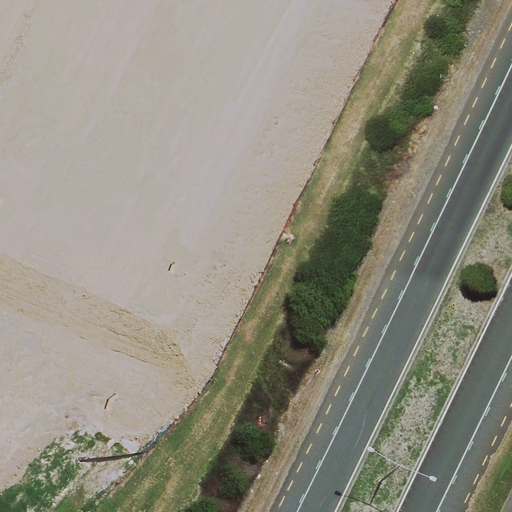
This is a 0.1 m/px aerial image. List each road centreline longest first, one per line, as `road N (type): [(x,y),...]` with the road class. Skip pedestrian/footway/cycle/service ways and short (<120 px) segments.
road 1 (secondary): [(316,511),(511,103)]
road 2 (secondary): [(511,319),(419,511)]
